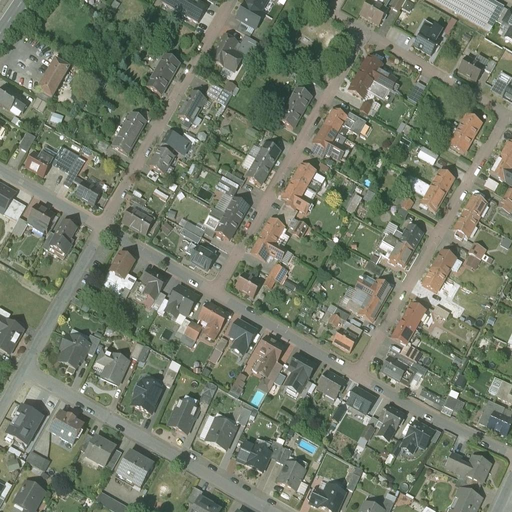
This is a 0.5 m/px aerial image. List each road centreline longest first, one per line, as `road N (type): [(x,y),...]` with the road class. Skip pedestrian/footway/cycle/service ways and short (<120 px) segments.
road 1 (residential): [(214,292),(360,29)]
road 2 (residential): [(504,115),(355,376)]
road 3 (residential): [(22,370),(271,511)]
road 4 (residential): [(119,194),(228,0)]
road 5 (residential): [(511,454),(355,376)]
road 6 (residential): [(360,29),(504,115)]
road 7 (residential): [(22,370),(101,226)]
road 8 (residential): [(355,376),(214,292)]
road 9 (residential): [(214,292),(101,226)]
